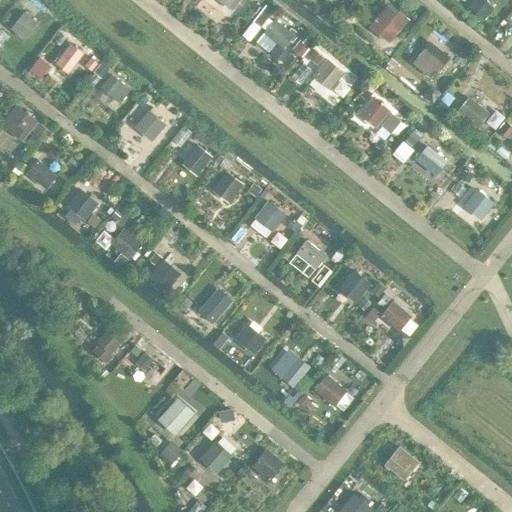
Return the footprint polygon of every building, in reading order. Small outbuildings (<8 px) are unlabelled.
[(239,0),(217,0),(231,11),(239,0)] [(487,0),(472,0),(467,8),(482,20),(494,5),(487,0)] [(409,18),(398,10),(395,13),(386,6),(374,20),(389,32),(391,29),(396,33),(409,18)] [(24,38),(38,21),(25,11),(11,27),(24,38)] [(295,34),(275,18),(263,33),(283,49),(295,34)] [(68,74),(84,52),(70,42),(55,64),(68,74)] [(442,63),(423,47),(411,62),(431,78),(442,63)] [(329,90),(344,72),(327,58),(313,76),(329,90)] [(129,89),(109,73),(98,86),(118,102),(129,89)] [(487,112),(468,96),(456,111),(475,127),(487,112)] [(378,126),(391,109),(375,97),(361,113),(378,126)] [(18,106),(7,120),(25,134),(36,120),(18,106)] [(153,140),(167,124),(150,109),(135,126),(153,140)] [(198,145),(183,164),(196,174),(211,155),(198,145)] [(446,161),(425,145),(414,159),(434,175),(446,161)] [(57,174),(37,158),(26,171),(46,187),(57,174)] [(230,201),(244,183),(227,171),(214,189),(230,201)] [(85,218),(98,203),(80,188),(67,204),(85,218)] [(479,219),(492,202),(475,188),(462,205),(479,219)] [(273,230),(286,214),(269,200),(256,217),(273,230)] [(142,244),(124,229),(112,243),(130,258),(142,244)] [(327,255),(307,240),(297,253),(316,268),(327,255)] [(166,289),(181,272),(165,259),(151,276),(166,289)] [(357,302),(372,284),(355,269),(340,287),(357,302)] [(182,295),(175,303),(182,308),(188,300),(182,295)] [(213,295),(200,311),(212,321),(226,305),(213,295)] [(412,316),(394,300),(382,315),(400,331),(412,316)] [(312,352),(321,339),(296,321),(287,335),(312,352)] [(267,339),(247,323),(236,338),(256,353),(267,339)] [(112,354),(122,342),(107,330),(96,341),(99,343),(93,350),(107,363),(114,356),(112,354)] [(154,359),(144,351),(135,363),(145,371),(154,359)] [(283,356),(273,369),(293,385),(303,372),(283,356)] [(336,405),(347,389),(325,373),(314,390),(336,405)] [(176,431),(194,410),(178,396),(160,417),(176,431)] [(217,472),(233,456),(217,440),(201,457),(217,472)] [(400,446),(386,463),(400,474),(414,457),(400,446)] [(165,448),(160,454),(167,461),(173,454),(165,448)] [(270,480),(285,463),(268,449),(254,466),(270,480)] [(353,492),(344,504),(353,511),(366,511),(371,507),(353,492)]
